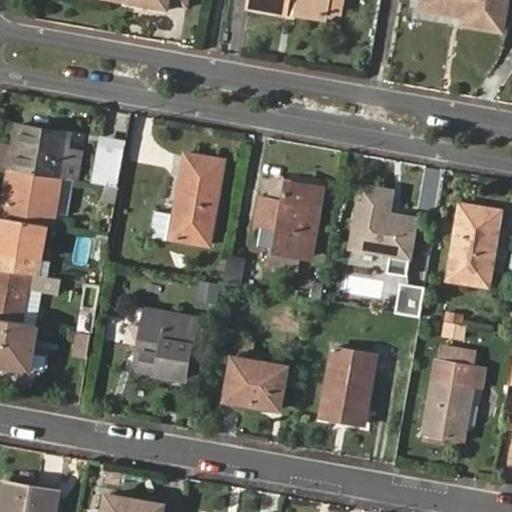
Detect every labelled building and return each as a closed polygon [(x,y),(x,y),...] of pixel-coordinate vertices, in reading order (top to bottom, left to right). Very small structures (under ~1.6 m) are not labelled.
[(123,0),(123,5),(167,12),(168,5),(186,7),(187,0),(123,0)] [(286,11),(295,12),(323,17),(326,0),(251,0),(250,8),(285,14),(286,11)] [(422,0),(422,7),(463,14),(462,23),(501,30),(506,0),(422,0)] [(14,147),(10,169),(60,178),(67,135),(18,126),(14,147)] [(96,185),(101,185),(109,144),(103,143),(96,185)] [(101,185),(119,189),(127,147),(109,144),(101,185)] [(0,145),(0,167),(10,169),(14,147),(0,145)] [(174,213),(170,238),(209,244),(223,160),(184,153),(174,213)] [(10,169),(1,217),(45,225),(51,226),(60,178),(10,169)] [(274,182),(271,201),(284,203),(288,185),(274,182)] [(284,203),(271,201),(262,199),(259,223),(281,227),(276,255),(268,253),(265,268),(296,273),(299,258),(308,260),(320,191),(288,185),(284,203)] [(361,187),(350,247),(408,257),(415,220),(389,214),(393,192),(361,187)] [(447,279),(487,286),(500,211),(460,204),(447,279)] [(149,234),(170,238),(174,213),(154,210),(149,234)] [(1,217),(0,223),(0,266),(36,273),(45,225),(1,217)] [(226,255),(222,280),(238,283),(242,258),(226,255)] [(0,266),(0,316),(21,321),(27,289),(42,292),(58,295),(60,278),(36,273),(0,266)] [(199,280),(197,300),(217,302),(219,282),(199,280)] [(36,324),(42,292),(27,289),(21,321),(36,324)] [(144,346),(140,370),(185,378),(196,320),(144,310),(138,344),(144,346)] [(21,321),(0,316),(0,365),(28,371),(37,324),(36,324),(21,321)] [(91,335),(76,333),(72,356),(87,358),(91,335)] [(133,369),(140,370),(144,346),(138,344),(133,369)] [(376,356),(331,349),(319,415),(364,423),(376,356)] [(279,409),(287,368),(232,357),(225,400),(279,409)] [(471,386),(475,365),(437,358),(423,433),(462,440),(471,386)] [(487,367),(475,365),(471,386),(483,388),(487,367)] [(0,511),(54,511),(58,491),(3,481),(0,495),(0,511)] [(159,511),(160,506),(107,496),(103,511),(159,511)]
